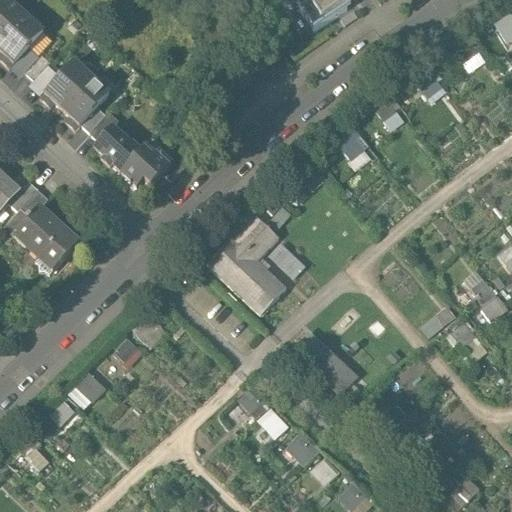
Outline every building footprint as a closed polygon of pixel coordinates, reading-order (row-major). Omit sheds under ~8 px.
[(0,42),(23,17),(5,0),(0,0),(0,1),(0,42)] [(287,0),(299,18),(325,0),(287,0)] [(344,5),(340,0),(325,0),(299,18),(312,38),(350,14),(344,5)] [(502,38),(511,32),(511,20),(508,14),(494,22),(502,38)] [(43,36),(23,17),(0,42),(0,56),(1,57),(0,57),(0,64),(9,73),(9,72),(28,52),(43,36)] [(38,61),(28,52),(9,72),(19,82),(38,61)] [(49,67),(41,59),(24,76),(33,84),(49,67)] [(55,108),(61,113),(92,81),(74,64),(39,101),(49,111),(54,107),(55,108)] [(29,89),(40,99),(56,81),(46,71),(29,89)] [(109,97),(92,81),(61,113),(67,119),(69,121),(64,125),(74,134),(80,129),(96,111),(109,97)] [(96,111),(80,129),(88,137),(105,119),(96,111)] [(105,119),(88,137),(98,145),(112,130),(112,131),(117,125),(108,116),(105,119)] [(332,139),(351,170),(367,160),(348,129),(332,139)] [(114,171),(120,177),(141,154),(140,154),(131,145),(130,147),(112,131),(112,130),(98,145),(92,151),(114,171)] [(140,154),(141,154),(120,177),(133,189),(136,192),(143,184),(150,190),(171,167),(157,155),(153,158),(144,150),(140,154)] [(20,194),(2,178),(0,180),(0,216),(8,207),(20,194)] [(28,186),(20,194),(8,207),(17,215),(19,213),(37,194),(28,186)] [(47,203),(37,194),(19,213),(29,221),(38,211),(39,212),(47,203)] [(29,221),(12,239),(51,276),(77,247),(57,228),(39,212),(38,211),(29,221)] [(226,242),(203,267),(257,317),(281,291),(251,264),(273,239),(253,220),(230,245),(226,242)] [(511,248),(509,245),(495,256),(511,277),(511,248)] [(474,270),(461,279),(478,306),(491,297),(474,270)] [(477,310),(488,322),(504,308),(493,296),(477,310)] [(418,328),(426,338),(445,323),(437,312),(418,328)] [(460,325),(449,333),(458,346),(470,337),(460,325)] [(359,376),(309,331),(291,350),(341,395),(359,376)] [(64,395),(82,412),(103,389),(85,373),(64,395)] [(251,389),(234,399),(248,421),(264,411),(251,389)] [(269,408),(251,421),(268,443),(286,430),(269,408)] [(297,468),(315,451),(297,432),(279,450),(297,468)] [(305,474),(320,489),(335,475),(320,459),(305,474)] [(457,511),(475,491),(461,479),(443,499),(457,511)] [(333,499),(345,511),(360,511),(368,505),(349,485),(333,499)]
